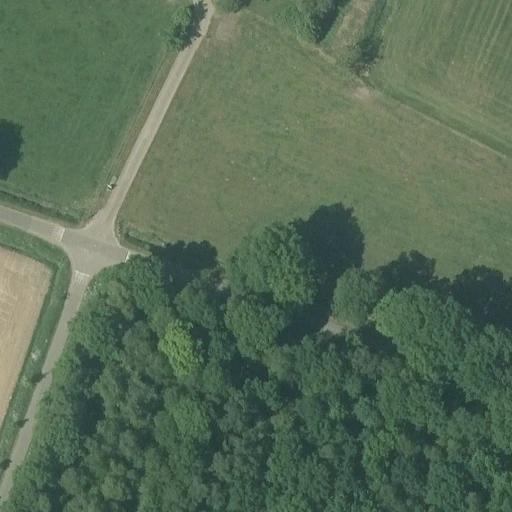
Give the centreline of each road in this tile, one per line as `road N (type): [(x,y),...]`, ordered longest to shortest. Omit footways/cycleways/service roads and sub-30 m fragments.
road 1 (unclassified): [(511,399),(93,247)]
road 2 (unclassified): [(0,509),(93,247)]
road 3 (unknown): [(195,0),(194,26),(93,247)]
